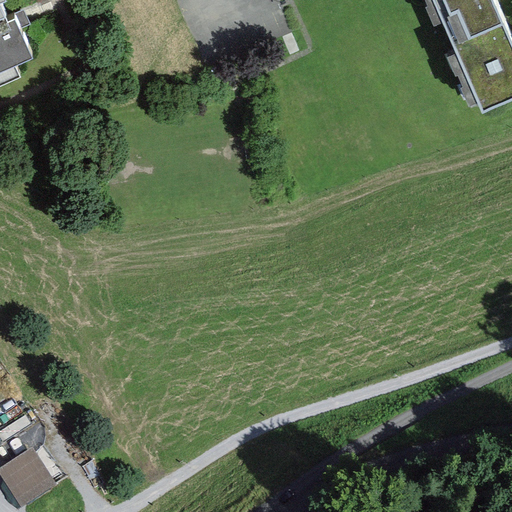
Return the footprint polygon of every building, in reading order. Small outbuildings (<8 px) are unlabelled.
[(0,0),(0,21),(20,13),(14,0),(0,0)] [(442,0),(461,44),(511,22),(511,6),(509,0),(442,0)] [(20,13),(0,21),(0,89),(28,78),(23,67),(45,57),(26,11),(20,13)] [(511,22),(461,44),(487,105),(511,94),(511,22)] [(34,453),(2,474),(24,510),(57,489),(34,453)]
